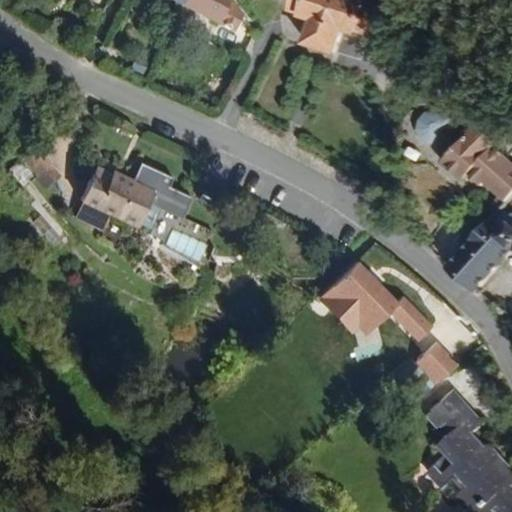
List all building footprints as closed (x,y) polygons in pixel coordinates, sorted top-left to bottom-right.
[(231,0),(187,0),(184,6),(235,32),(241,19),(231,0)] [(361,40),(371,6),(350,0),(285,0),(281,17),(307,25),(338,33),(361,40)] [(331,57),(338,33),(307,25),(300,48),(315,53),(331,57)] [(511,189),(511,171),(487,150),(480,158),(444,128),(444,123),(439,118),(432,116),(426,116),(419,117),(417,119),(413,124),(411,130),(411,138),(412,142),(421,150),(426,149),(440,160),(437,164),(460,183),(463,180),(476,190),(480,186),(500,203),(511,189)] [(34,145),(10,166),(35,195),(59,174),(34,145)] [(143,223),(160,189),(147,182),(144,188),(104,168),(102,172),(87,165),(73,196),(76,197),(68,211),(96,224),(103,211),(128,223),(131,218),(143,223)] [(511,216),(507,212),(504,217),(495,209),(444,269),(470,294),(505,252),(511,257),(511,216)] [(353,343),(383,315),(411,344),(431,326),(402,294),(393,302),(353,258),(311,297),(353,343)] [(430,386),(454,364),(432,340),(409,362),(430,386)] [(511,511),(511,480),(498,463),(494,465),(470,438),(481,428),(452,394),(430,412),(449,434),(458,444),(450,450),(430,466),(445,482),(438,489),(450,504),(458,497),(469,511),(511,511)] [(458,444),(449,434),(442,441),(450,450),(458,444)]
